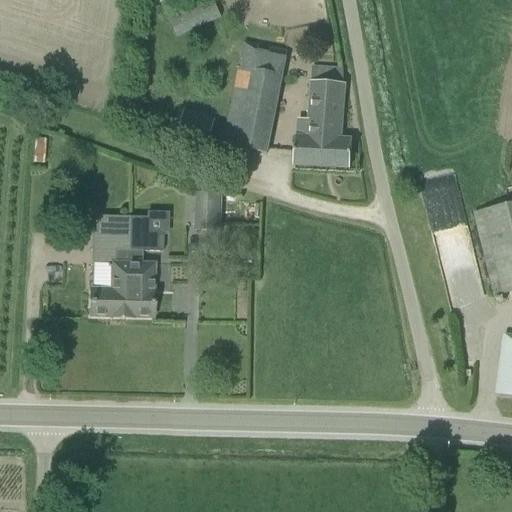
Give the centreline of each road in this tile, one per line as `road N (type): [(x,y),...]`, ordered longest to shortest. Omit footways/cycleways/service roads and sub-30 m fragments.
road 1 (tertiary): [(430,429),(45,420)]
road 2 (unclassified): [(396,224),(135,149)]
road 3 (unclassified): [(396,224),(353,0)]
road 4 (unclassified): [(430,429),(396,224)]
